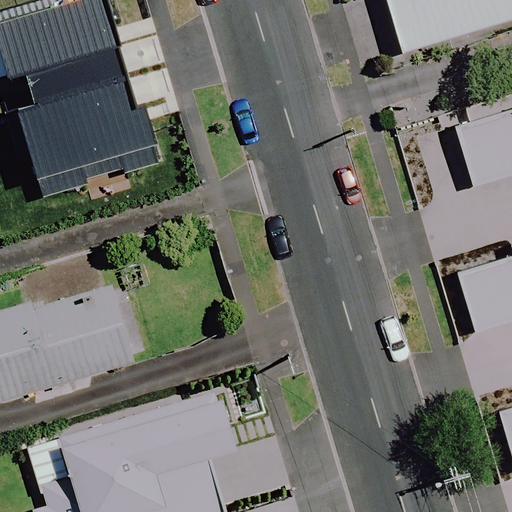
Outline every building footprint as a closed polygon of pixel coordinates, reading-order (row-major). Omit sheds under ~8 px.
[(86,29),(64,0),(0,0),(0,73),(1,75),(0,75),(0,157),(5,165),(63,122),(27,72),(86,29)] [(511,0),(379,0),(396,56),(511,21),(511,0)] [(511,175),(511,118),(510,113),(446,132),(462,190),(511,175)] [(511,256),(507,257),(510,267),(450,284),(464,335),(511,321),(511,256)] [(107,302),(102,286),(0,314),(0,400),(144,360),(126,296),(107,302)] [(206,392),(15,449),(33,511),(28,511),(143,511),(147,511),(223,511),(207,457),(224,452),(206,392)] [(511,401),(486,409),(505,478),(511,476),(511,401)]
